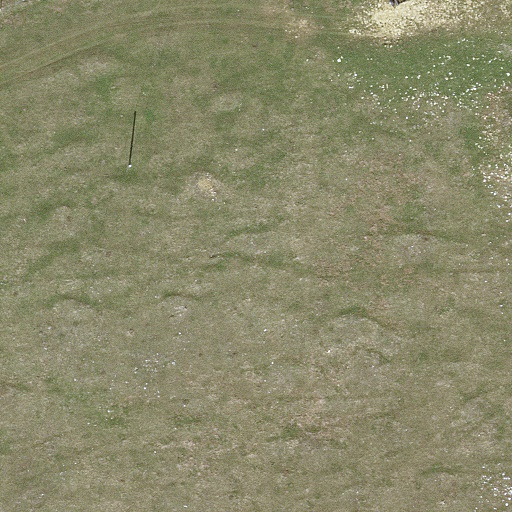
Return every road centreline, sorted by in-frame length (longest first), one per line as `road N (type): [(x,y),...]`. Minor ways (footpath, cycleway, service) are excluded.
road 1 (track): [(486,0),(378,25),(169,11)]
road 2 (track): [(169,11),(0,57)]
